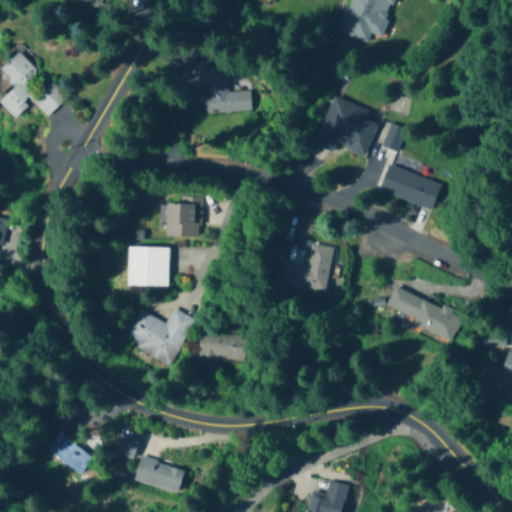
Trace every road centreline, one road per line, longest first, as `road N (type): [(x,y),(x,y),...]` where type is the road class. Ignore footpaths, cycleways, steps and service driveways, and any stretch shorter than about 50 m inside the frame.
road 1 (residential): [(511,499),(463,470),(429,427),(392,408),(262,427),(204,423),(152,411),(68,354),(45,315),(38,266),(44,218),(168,0)]
road 2 (residential): [(76,157),(210,164),(284,183),(375,218),(511,290)]
